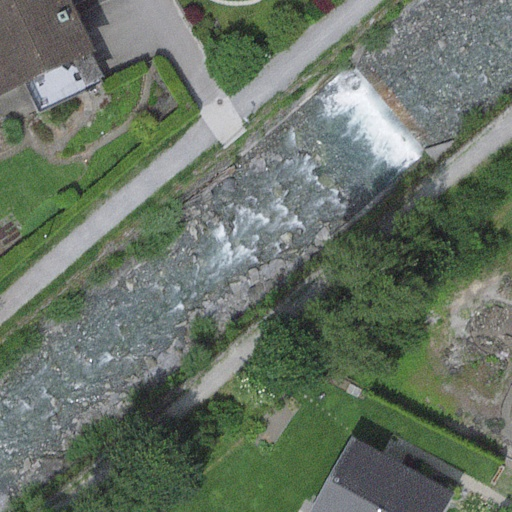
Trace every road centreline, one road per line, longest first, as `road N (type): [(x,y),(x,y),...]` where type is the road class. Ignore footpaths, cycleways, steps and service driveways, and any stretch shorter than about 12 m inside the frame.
road 1 (track): [(511,123),(60,511)]
road 2 (track): [(0,308),(362,0)]
